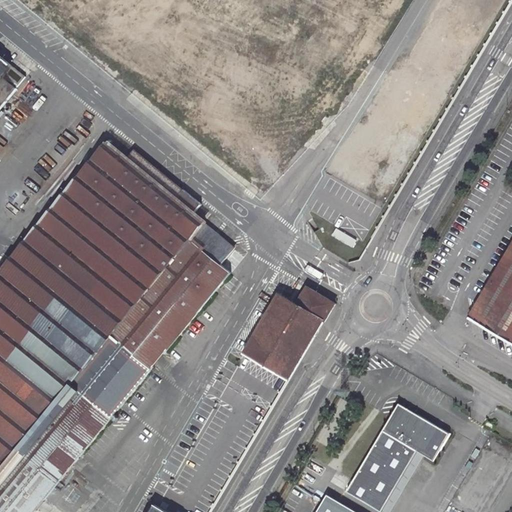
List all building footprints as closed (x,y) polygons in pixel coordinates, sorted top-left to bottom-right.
[(0,109),(27,77),(0,55),(0,109)] [(0,511),(34,511),(35,511),(231,272),(222,264),(235,248),(205,224),(206,223),(195,213),(202,204),(184,190),(177,199),(128,158),(127,159),(107,142),(0,272),(0,511)] [(128,158),(177,199),(184,190),(135,149),(128,158)] [(511,342),(511,246),(470,317),(511,342)] [(313,268),(311,273),(322,279),(324,275),(313,268)] [(285,380),(332,302),(308,288),(307,290),(298,305),(281,295),(244,357),(285,380)] [(449,434),(399,404),(347,492),(380,511),(417,452),(433,461),(449,434)] [(484,426),(492,431),(495,426),(487,421),(484,426)] [(356,511),(328,495),(319,511),(356,511)]
